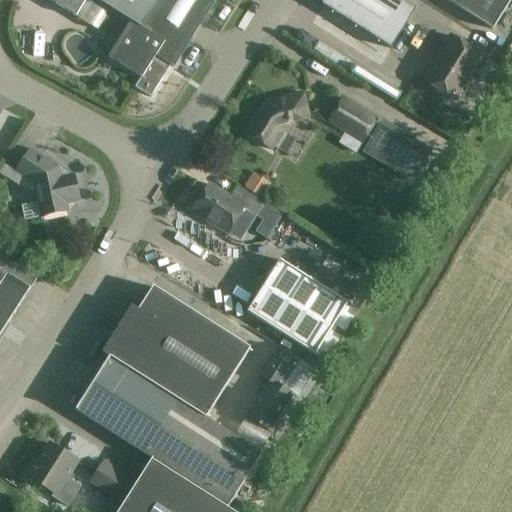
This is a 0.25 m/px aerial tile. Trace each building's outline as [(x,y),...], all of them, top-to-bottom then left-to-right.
[(216,0),(47,0),(76,18),(86,0),(94,0),(130,23),(108,58),(141,79),(135,88),(150,98),(170,66),(173,68),(216,0)] [(324,0),(324,1),(391,44),(413,10),(397,0),(324,0)] [(444,0),(492,30),(511,0),(444,0)] [(110,11),(101,24),(112,31),(120,18),(110,11)] [(449,37),(440,52),(443,54),(424,82),(453,101),(455,100),(457,101),(461,97),(465,91),(467,86),(464,85),(481,57),(449,37)] [(343,73),(397,99),(413,66),(359,40),(343,73)] [(507,71),(510,65),(511,66),(511,57),(497,47),(491,55),(489,59),(507,71)] [(285,98),(266,102),(245,134),(271,150),(288,123),(308,119),(302,94),(285,98)] [(376,120),(342,99),(328,123),(362,144),(376,120)] [(432,151),(382,120),(362,152),(413,183),(432,151)] [(31,149),(20,166),(16,173),(33,184),(41,218),(48,216),(68,212),(66,205),(79,202),(73,175),(60,178),(58,167),(31,149)] [(253,173),(244,188),(262,199),(271,184),(253,173)] [(276,211),(264,204),(237,187),(230,199),(208,185),(192,211),(228,234),(244,210),(256,217),(267,224),(276,211)] [(0,336),(30,289),(36,279),(0,256),(0,336)] [(247,312),(315,356),(326,363),(330,357),(358,311),(347,304),(279,261),(247,312)] [(122,322),(101,354),(109,359),(205,420),(226,387),(250,349),(153,288),(138,311),(132,307),(122,322)] [(258,376),(269,382),(246,417),(272,433),(295,397),(282,389),(293,371),(271,356),(258,376)] [(109,359),(76,411),(93,422),(152,459),(137,483),(124,503),(112,495),(100,511),(230,511),(227,509),(228,508),(250,472),(261,455),(205,420),(109,359)] [(294,370),(282,389),(298,399),(310,381),(294,370)] [(42,487),(55,495),(53,499),(68,508),(81,488),(72,482),(74,478),(68,474),(77,461),(50,444),(38,463),(35,461),(25,476),(42,487)] [(105,462),(92,483),(112,495),(124,503),(137,483),(105,462)]
